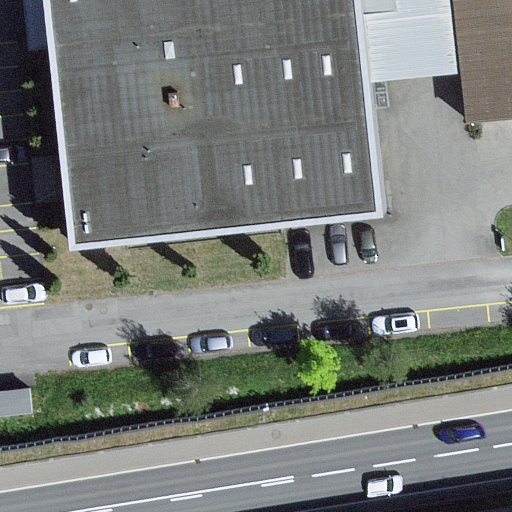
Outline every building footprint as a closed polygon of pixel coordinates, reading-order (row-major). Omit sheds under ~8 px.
[(35,0),(58,225),(367,195),(356,80),(349,9),(348,0),(35,0)] [(348,0),(349,9),(388,5),(387,0),(348,0)] [(441,0),(387,0),(388,5),(349,9),(356,80),(449,70),(441,0)] [(511,0),(441,0),(449,70),(454,120),(511,114),(511,0)] [(24,386),(0,389),(0,414),(28,411),(24,386)]
